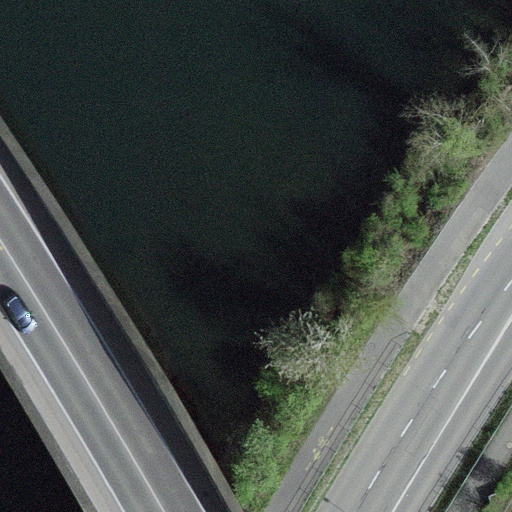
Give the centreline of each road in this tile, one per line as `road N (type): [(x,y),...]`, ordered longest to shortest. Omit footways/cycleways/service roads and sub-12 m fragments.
road 1 (secondary): [(164,511),(0,241)]
road 2 (primary): [(358,511),(511,274)]
